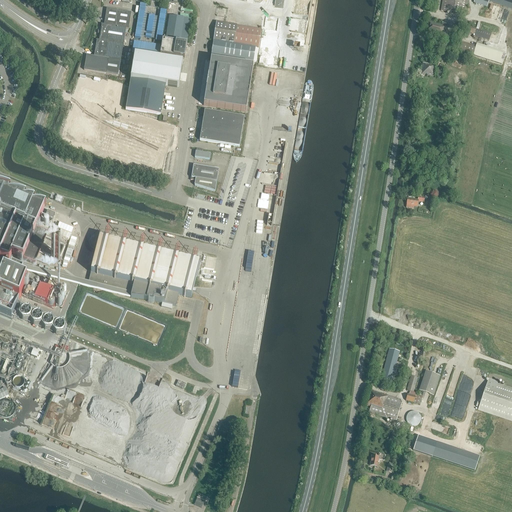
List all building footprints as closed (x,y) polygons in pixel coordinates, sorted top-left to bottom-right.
[(442,0),(441,11),(465,15),(467,0),(442,0)] [(511,0),(474,0),(474,3),(487,7),(489,1),(511,8),(511,0)] [(118,76),(120,62),(123,46),(124,46),(124,45),(123,45),(126,30),(129,30),(128,30),(128,27),(129,27),(129,26),(131,13),(107,9),(104,25),(101,25),(102,26),(100,33),(99,41),(96,41),(94,57),(85,56),(86,57),(84,71),(118,76)] [(165,39),(187,43),(191,19),(169,16),(165,39)] [(445,31),(448,25),(443,23),(442,26),(427,21),(423,33),(443,40),(446,32),(445,31)] [(211,56),(253,62),(256,47),(258,47),(261,30),(236,26),(216,23),(211,56)] [(471,27),(472,25),(468,24),(467,26),(465,25),(463,31),(474,34),(473,36),(489,40),(491,34),(481,31),(481,30),(476,29),(471,27)] [(160,54),(160,56),(184,59),(185,58),(185,56),(186,51),(187,45),(162,41),(160,54)] [(457,51),(473,56),(476,47),(460,42),(457,51)] [(179,88),(183,64),(134,56),(125,110),(161,116),(165,86),(179,88)] [(205,97),(204,106),(246,112),(253,67),(211,60),(209,69),(208,76),(206,91),(205,97)] [(421,75),(434,77),(435,65),(422,64),(421,75)] [(435,77),(442,78),(443,69),(439,68),(438,72),(436,72),(435,77)] [(199,141),(239,147),(244,117),(204,111),(199,141)] [(93,152),(159,173),(172,133),(105,112),(93,152)] [(194,158),(209,160),(210,154),(195,152),(194,158)] [(216,182),(218,170),(193,166),(191,178),(192,178),(193,181),(195,181),(194,186),(215,192),(216,182)] [(0,258),(0,259),(9,262),(12,255),(34,265),(47,233),(36,229),(44,210),(0,191),(0,258)] [(424,202),(425,198),(418,197),(418,200),(407,199),(406,205),(406,208),(414,209),(414,206),(417,207),(418,202),(424,202)] [(191,298),(192,294),(192,293),(200,261),(194,260),(194,259),(193,259),(193,260),(177,255),(176,254),(176,255),(159,251),(159,250),(158,251),(142,247),(142,246),(141,246),(141,247),(124,243),(124,242),(123,242),(107,238),(106,237),(106,238),(100,237),(88,284),(131,295),(131,296),(149,300),(148,303),(153,304),(154,302),(176,307),(179,295),(184,296),(184,297),(185,297),(185,296),(191,298)] [(381,379),(392,382),(395,367),(399,352),(389,350),(381,379)] [(420,391),(434,396),(440,376),(426,372),(420,391)] [(406,401),(420,405),(422,396),(416,395),(416,394),(413,393),(418,378),(411,376),(407,391),(410,392),(410,395),(407,394),(406,401)] [(478,411),(511,422),(511,389),(497,384),(498,382),(489,379),(478,411)] [(178,381),(176,386),(183,390),(186,384),(178,381)] [(370,407),(369,413),(396,421),(402,401),(369,391),(365,405),(370,407)] [(421,419),(421,417),(420,415),(420,414),(419,413),(417,412),(416,411),(414,411),(413,411),(411,411),(410,411),(408,412),(407,413),(406,414),(405,416),(405,417),(404,419),(405,421),(405,422),(406,424),(407,425),(408,426),(410,427),(412,427),(414,427),(416,427),(417,426),(419,425),(420,424),(421,422),(421,421),(421,419)] [(393,441),(392,443),(397,444),(400,434),(392,432),(390,440),(393,441)] [(437,443),(417,437),(413,451),(432,458),(437,443)] [(69,466),(69,465),(61,462),(63,463),(63,464),(60,463),(60,462),(47,456),(45,460),(58,465),(68,469),(69,466)] [(370,466),(377,467),(379,457),(372,456),(370,466)] [(206,498),(199,495),(194,505),(201,508),(206,498)]
